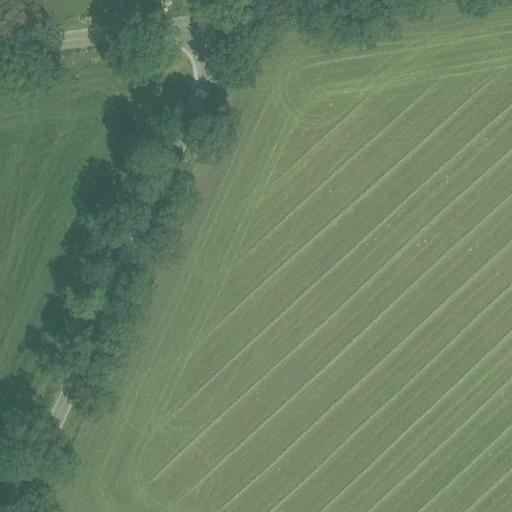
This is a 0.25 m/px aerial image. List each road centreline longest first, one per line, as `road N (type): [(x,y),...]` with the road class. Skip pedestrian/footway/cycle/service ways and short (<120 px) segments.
road 1 (unclassified): [(14,511),(190,116),(199,23)]
road 2 (unclassified): [(199,23),(0,48)]
road 3 (unclassified): [(199,23),(333,0)]
